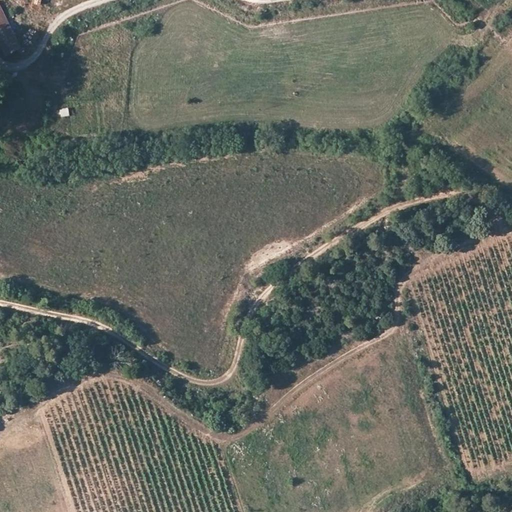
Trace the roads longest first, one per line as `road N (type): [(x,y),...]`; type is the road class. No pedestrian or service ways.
road 1 (track): [(0,301),(99,325),(181,377),(219,383),(270,288),(304,257),(410,200)]
road 2 (track): [(101,0),(54,25),(28,68),(0,70)]
